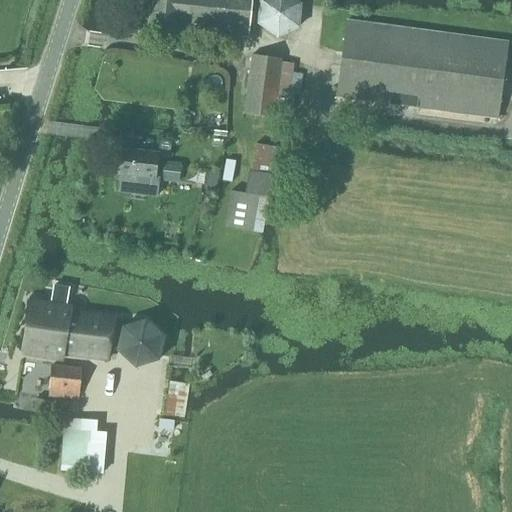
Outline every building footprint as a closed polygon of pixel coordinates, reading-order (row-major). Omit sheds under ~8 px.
[(249,34),(252,0),(150,0),(148,31),(185,35),(185,28),(249,34)] [(308,9),(308,7),(307,2),(306,0),(257,0),(257,2),(257,7),(257,12),(259,18),(261,22),(264,26),(272,31),(281,33),(287,32),(291,31),(295,29),(300,26),(303,22),(305,18),(307,13),(308,9)] [(497,120),(508,43),(347,21),(336,98),(497,120)] [(295,61),(282,59),(251,55),(243,115),(290,121),(294,93),(301,94),(304,72),(294,71),(295,61)] [(224,227),(262,234),(271,176),(274,177),(279,148),(255,144),(251,172),(248,171),(245,194),(230,192),(224,227)] [(120,149),(117,176),(121,176),(119,192),(156,197),(158,180),(154,179),(158,154),(120,149)] [(161,180),(178,182),(180,167),(163,165),(161,180)] [(108,360),(117,319),(65,312),(69,291),(53,288),(50,305),(31,302),(23,355),(48,359),(49,352),(108,360)] [(146,320),(123,328),(118,351),(135,368),(158,360),(163,337),(146,320)] [(79,400),(82,369),(52,366),(49,397),(79,400)] [(35,399),(33,406),(32,411),(47,414),(47,413),(55,414),(57,404),(35,399)]
